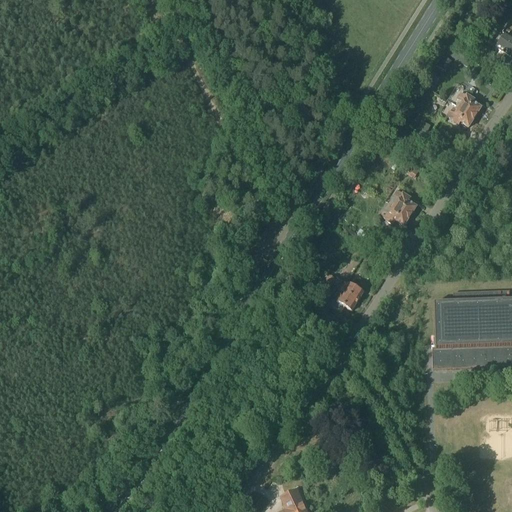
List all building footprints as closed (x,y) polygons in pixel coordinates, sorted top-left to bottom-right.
[(498,16),(492,25),(503,32),(509,23),(507,21),(498,16)] [(511,40),(505,35),(500,43),(511,50),(511,40)] [(511,50),(500,43),(496,50),(511,60),(511,50)] [(450,59),(460,65),(464,58),(455,52),(450,59)] [(418,99),(427,98),(426,91),(417,92),(418,99)] [(466,99),(460,95),(456,101),(462,106),(459,111),(474,120),(480,111),(472,105),(473,103),(467,98),(466,99)] [(445,118),(451,122),(451,123),(457,127),(459,124),(468,130),(474,120),(459,111),(455,116),(449,113),(445,118)] [(394,152),(398,147),(390,141),(386,147),(394,152)] [(409,150),(403,146),(399,152),(406,156),(409,150)] [(238,176),(233,163),(223,168),(228,181),(238,176)] [(406,168),(403,172),(415,181),(419,177),(406,168)] [(392,208),(409,219),(415,210),(407,204),(409,201),(402,196),(402,197),(396,193),(392,199),(398,202),(395,207),(393,206),(392,208)] [(380,218),(385,222),(392,227),(395,223),(403,229),(409,219),(392,208),(390,210),(393,211),(389,216),(383,212),(380,218)] [(328,293),(335,282),(328,278),(322,289),(328,293)] [(335,282),(332,287),(338,291),(342,294),(342,295),(357,304),(362,295),(350,288),(343,283),(336,279),(335,281),(335,282)] [(337,294),(332,301),(339,305),(351,313),(357,304),(342,295),(341,296),(337,294)] [(432,350),(432,372),(511,369),(511,303),(509,303),(509,294),(453,296),(453,305),(434,306),(435,350),(432,350)] [(407,367),(395,371),(399,382),(411,378),(407,367)] [(407,404),(417,398),(409,386),(405,389),(409,395),(403,399),(407,404)] [(416,401),(405,406),(411,417),(421,412),(416,401)] [(305,511),(296,492),(280,500),(285,511),(305,511)]
